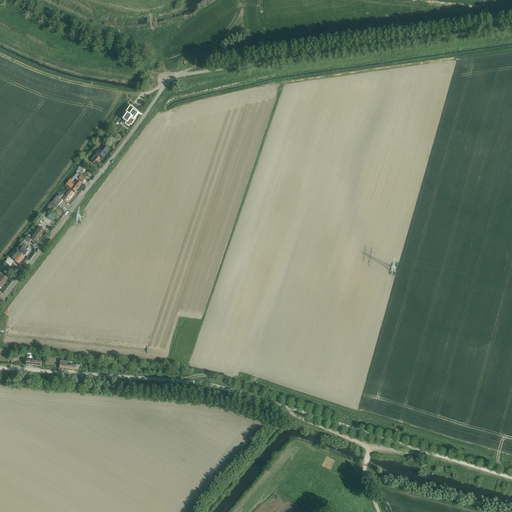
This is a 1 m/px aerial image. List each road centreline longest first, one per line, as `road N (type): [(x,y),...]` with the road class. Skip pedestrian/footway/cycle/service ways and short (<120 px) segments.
road 1 (track): [(166,81),(511,24)]
road 2 (unclassified): [(278,405),(208,384),(0,368)]
road 3 (unclassified): [(438,456),(278,405)]
road 4 (residential): [(0,302),(95,178)]
road 5 (track): [(95,178),(166,81)]
